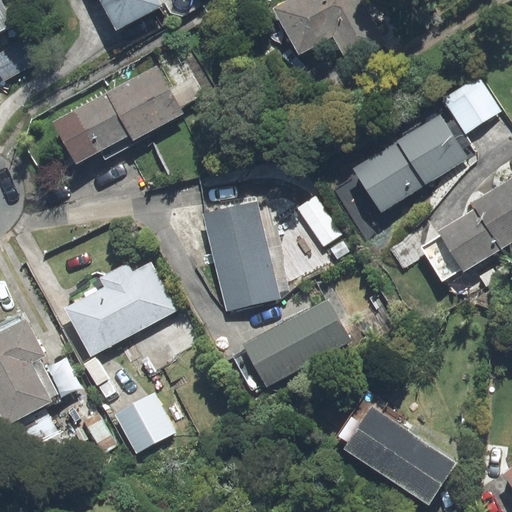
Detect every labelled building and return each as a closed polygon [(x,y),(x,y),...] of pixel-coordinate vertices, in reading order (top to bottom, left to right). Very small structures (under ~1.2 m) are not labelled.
[(6,0),(0,0),(0,37),(21,28),(6,0)] [(167,0),(109,0),(128,32),(171,6),(167,0)] [(382,0),(300,0),(281,10),(306,59),(391,16),(382,0)] [(25,45),(0,54),(0,71),(7,87),(37,75),(25,45)] [(202,111),(189,86),(180,90),(166,63),(57,120),(85,173),(202,111)] [(487,77),(448,101),(470,137),(508,114),(487,77)] [(446,116),(362,170),(391,215),(475,160),(446,116)] [(452,235),(430,247),(446,278),(468,266),(472,274),(511,253),(511,189),(446,225),(452,235)] [(261,203),(210,213),(230,312),(281,301),(261,203)] [(73,292),(78,304),(71,307),(95,356),(182,313),(158,265),(121,283),(115,271),(73,292)] [(338,295),(250,342),(274,388),(362,341),(338,295)] [(40,322),(0,341),(0,396),(12,421),(54,400),(38,369),(59,359),(40,322)] [(411,412),(381,393),(345,447),(437,507),(469,459),(407,419),(411,412)] [(163,396),(120,413),(138,456),(180,439),(163,396)]
